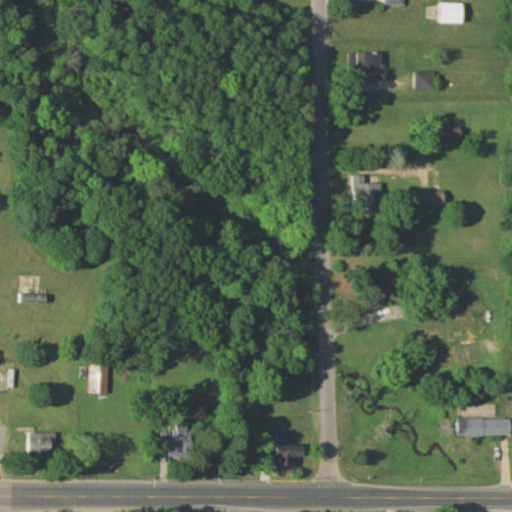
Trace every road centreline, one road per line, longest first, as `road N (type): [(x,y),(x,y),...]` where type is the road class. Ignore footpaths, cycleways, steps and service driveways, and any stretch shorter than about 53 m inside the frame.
road 1 (residential): [(329,498),(319,0)]
road 2 (secondary): [(442,498),(0,498)]
